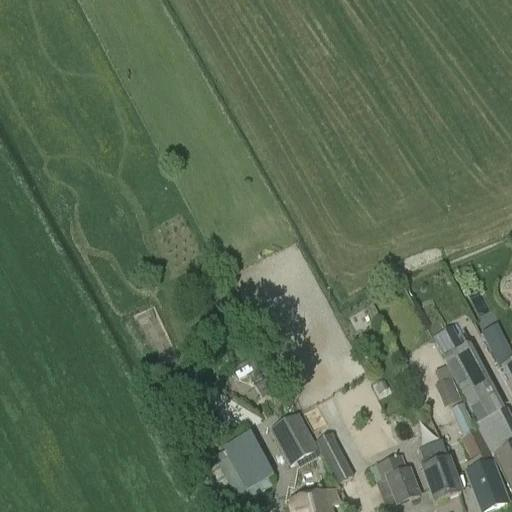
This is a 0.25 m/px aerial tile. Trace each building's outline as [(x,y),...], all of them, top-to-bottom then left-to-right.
[(491,330),(481,334),(487,346),(501,372),(511,395),(511,360),(496,327),(491,330)] [(441,363),(476,428),(505,413),(470,348),(441,363)] [(450,414),(451,415),(454,423),(463,441),(461,442),(466,453),(464,454),(472,471),(465,475),(478,511),(494,511),(507,507),(491,465),(490,464),(476,434),(475,435),(461,408),(450,414)] [(269,434),(289,471),(318,455),(298,419),(269,434)] [(224,455),(212,461),(234,501),(246,495),(250,502),(272,490),(268,483),(273,480),(250,437),(222,453),(224,455)] [(338,488),(353,479),(330,438),(315,446),(338,488)] [(448,464),(441,444),(418,453),(425,472),(421,473),(433,508),(461,498),(449,464),(448,464)] [(511,451),(494,460),(511,496),(511,451)] [(376,483),(380,481),(382,485),(386,485),(396,511),(421,501),(410,473),(405,475),(399,461),(376,469),(376,470),(370,472),(372,480),(374,480),(376,483)] [(330,511),(330,510),(339,508),(335,494),(289,505),(290,511),(330,511)]
